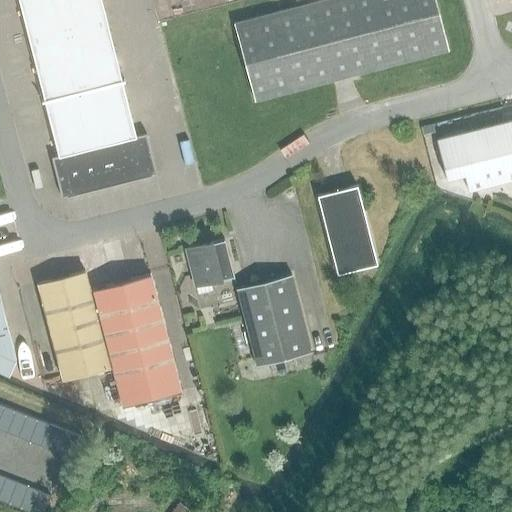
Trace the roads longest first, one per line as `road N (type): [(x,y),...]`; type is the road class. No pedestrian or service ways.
road 1 (unclassified): [(498,84),(334,131),(231,193),(33,246),(0,122)]
road 2 (unknown): [(151,0),(206,201)]
